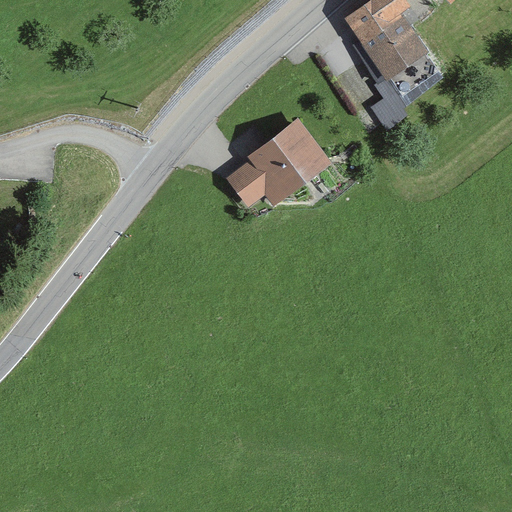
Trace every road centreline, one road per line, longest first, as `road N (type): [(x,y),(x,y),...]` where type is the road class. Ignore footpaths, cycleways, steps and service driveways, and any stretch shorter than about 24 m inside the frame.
road 1 (tertiary): [(0,364),(158,166)]
road 2 (tertiary): [(158,166),(218,95),(322,0)]
road 3 (unclassified): [(158,166),(78,133),(0,150)]
